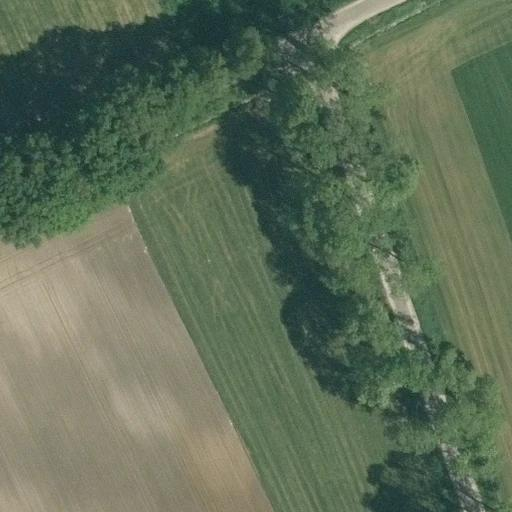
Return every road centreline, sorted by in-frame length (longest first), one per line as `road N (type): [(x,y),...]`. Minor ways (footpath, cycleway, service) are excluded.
road 1 (unclassified): [(478,511),(311,32)]
road 2 (unclassified): [(0,183),(311,32)]
